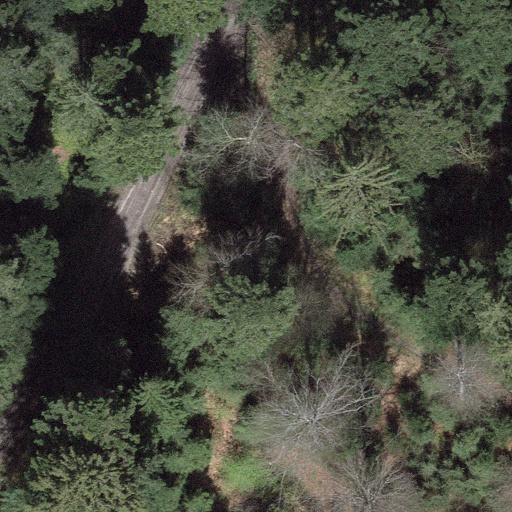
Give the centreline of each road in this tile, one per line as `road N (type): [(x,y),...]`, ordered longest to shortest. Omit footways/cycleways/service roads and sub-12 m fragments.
road 1 (track): [(109,0),(208,100),(511,354)]
road 2 (track): [(0,401),(130,139),(183,0)]
